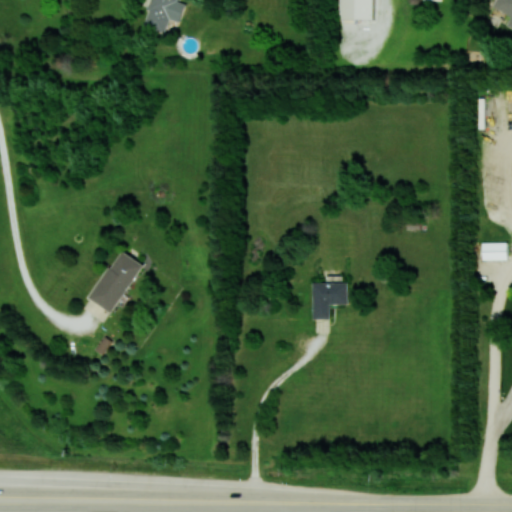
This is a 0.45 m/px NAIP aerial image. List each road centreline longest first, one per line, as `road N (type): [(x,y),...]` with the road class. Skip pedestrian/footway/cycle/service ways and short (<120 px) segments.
road 1 (secondary): [(0,501),(253,503)]
road 2 (secondary): [(511,504),(289,504)]
